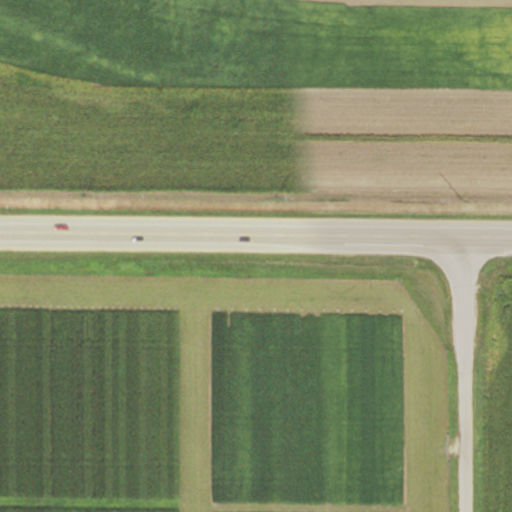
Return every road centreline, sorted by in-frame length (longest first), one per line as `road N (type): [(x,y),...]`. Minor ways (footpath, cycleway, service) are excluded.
road 1 (primary): [(0,231),(511,239)]
road 2 (residential): [(465,511),(463,239)]
